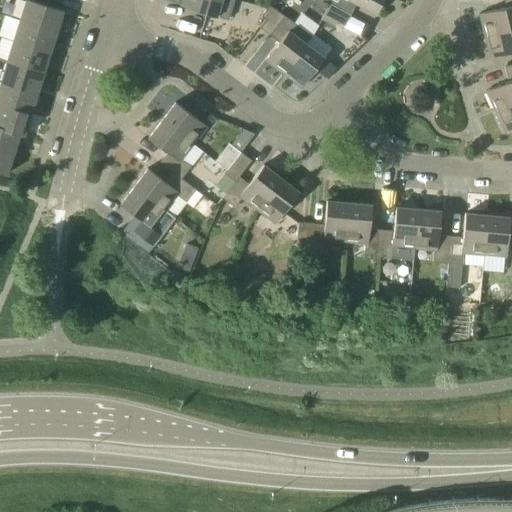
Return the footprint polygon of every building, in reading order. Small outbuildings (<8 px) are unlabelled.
[(57,8),(33,0),(32,0),(25,0),(19,19),(56,31),(63,10),(57,8)] [(182,0),(181,6),(227,20),(233,0),(182,0)] [(376,14),(382,0),(323,0),(330,3),(345,11),(351,0),(376,14)] [(484,35),(511,28),(511,0),(504,0),(504,7),(479,14),(484,35)] [(351,14),(345,11),(330,3),(321,19),(334,26),(336,21),(345,26),(351,14)] [(269,34),(284,16),(269,5),(261,16),(265,19),(259,27),(269,34)] [(314,34),(313,34),(319,25),(302,12),(293,23),(284,16),(269,34),(279,42),(266,59),(284,73),(314,34)] [(50,51),(56,31),(19,19),(13,40),(50,51)] [(511,28),(484,35),(490,57),(511,51),(511,28)] [(336,67),(324,57),(331,48),(314,34),(284,73),(302,87),(317,67),(328,76),(336,67)] [(43,72),(50,51),(13,40),(6,61),(43,72)] [(0,81),(37,93),(43,72),(6,61),(0,80),(0,81)] [(511,64),(504,66),(508,81),(486,91),(495,111),(511,103),(511,64)] [(0,103),(30,113),(37,93),(0,81),(0,103)] [(162,120),(193,144),(207,126),(176,102),(162,120)] [(24,135),(30,113),(0,103),(0,126),(19,133),(19,134),(24,135)] [(511,103),(495,111),(505,132),(511,128),(511,103)] [(182,159),(193,144),(162,120),(148,138),(167,152),(160,162),(174,173),(181,179),(182,178),(191,166),(182,159)] [(0,126),(0,148),(13,153),(19,134),(19,133),(0,126)] [(0,172),(6,174),(13,153),(0,148),(0,172)] [(239,176),(252,160),(241,151),(224,173),(235,181),(239,176)] [(257,209),(281,178),(263,164),(249,183),(239,176),(235,181),(223,197),(235,207),(242,198),(257,209)] [(181,179),(174,173),(167,182),(148,168),(134,186),(165,210),(177,195),(186,202),(196,189),(182,178),(181,179)] [(281,178),(257,209),(275,223),(299,192),(281,178)] [(154,225),(165,210),(134,186),(120,204),(139,219),(132,228),(153,245),(163,232),(154,225)] [(346,241),(349,202),(327,200),(324,224),(311,223),(309,250),(326,251),(327,240),(346,241)] [(379,256),(381,229),(369,228),(372,204),(349,202),(346,241),(365,243),(363,255),(379,256)] [(415,248),(418,209),(396,206),(394,230),(381,229),(379,256),(395,258),(396,246),(415,248)] [(448,263),(451,236),(438,234),(441,211),(418,209),(415,248),(433,249),(433,261),(448,263)] [(484,254),(487,215),(465,213),(463,237),(451,236),(448,263),(464,264),(465,252),(484,254)] [(487,215),(484,254),(506,256),(510,217),(487,215)] [(309,250),(311,223),(298,222),(296,249),(309,250)] [(177,265),(193,269),(200,244),(185,239),(177,265)] [(166,278),(179,288),(184,282),(171,271),(166,278)] [(461,275),(447,274),(447,286),(460,287),(461,275)]
